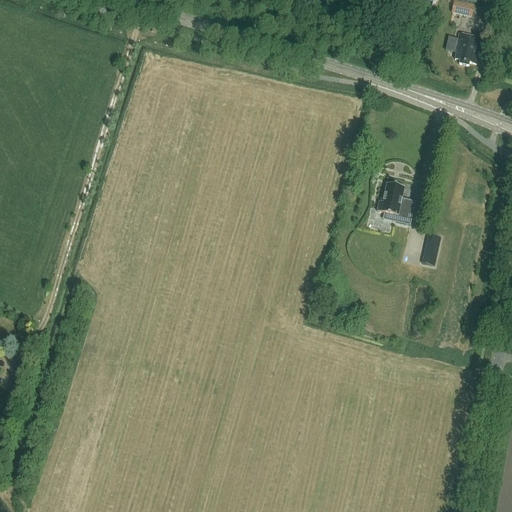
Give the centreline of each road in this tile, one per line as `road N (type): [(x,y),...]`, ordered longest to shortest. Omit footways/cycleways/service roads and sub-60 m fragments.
road 1 (secondary): [(511,129),(116,0)]
road 2 (track): [(141,7),(37,332)]
road 3 (tertiary): [(472,511),(511,278)]
